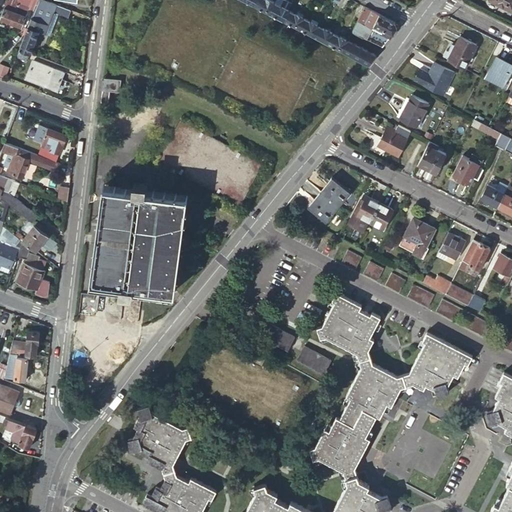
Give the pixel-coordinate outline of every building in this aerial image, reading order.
[(6,0),(0,18),(21,26),(25,15),(14,11),(16,5),(20,7),(21,4),(34,8),(35,4),(36,0),(6,0)] [(67,16),(71,9),(48,0),(36,0),(35,4),(55,12),(67,16)] [(256,0),(254,5),(270,13),(276,2),(272,0),(256,0)] [(290,9),(292,3),(285,0),(282,0),(281,4),(290,9)] [(511,0),(491,0),(511,10),(511,0)] [(276,2),(270,13),(284,20),(290,9),(281,4),(276,2)] [(19,48),(30,52),(39,30),(46,33),(55,12),(35,4),(34,8),(19,48)] [(397,21),(365,5),(354,28),(367,34),(370,26),(373,28),(374,25),(385,30),(385,29),(393,33),(398,27),(397,21)] [(290,9),(284,20),(299,28),(304,18),(305,16),(297,12),(296,13),(291,11),(291,10),(290,9)] [(304,18),(299,28),(313,35),(319,25),(319,24),(311,20),(310,21),(304,18)] [(319,25),(313,35),(328,43),(334,32),(334,31),(326,27),(325,29),(319,25)] [(374,25),(373,28),(383,33),(385,30),(374,25)] [(343,50),(369,63),(373,58),(369,56),(369,55),(359,50),(367,34),(354,28),(348,39),(343,50)] [(328,43),(343,50),(348,39),(341,35),(340,36),(334,32),(328,43)] [(449,60),(464,67),(476,44),(460,36),(456,45),(449,58),(449,60)] [(449,58),(456,45),(454,44),(451,51),(447,49),(444,55),(449,58)] [(27,60),(30,52),(19,48),(16,56),(27,60)] [(511,70),(511,63),(497,56),(486,78),(504,87),(511,70)] [(63,70),(33,59),(26,76),(57,87),(63,70)] [(429,72),(419,67),(414,78),(444,93),(455,71),(434,60),(429,72)] [(0,63),(0,74),(5,76),(9,66),(0,63)] [(104,78),(101,101),(110,102),(111,90),(120,91),(121,80),(104,78)] [(428,103),(412,94),(401,116),(417,125),(428,103)] [(489,126),(475,118),(472,124),(491,134),(494,128),(489,126)] [(48,157),(57,160),(64,143),(65,143),(68,135),(40,124),(34,139),(43,142),(39,153),(48,157)] [(399,154),(411,130),(399,124),(397,128),(388,124),(381,137),(385,139),(381,145),(399,154)] [(502,132),(494,128),(491,134),(498,138),(502,132)] [(508,144),(511,137),(502,132),(498,138),(495,145),(505,150),(508,144)] [(430,140),(419,162),(427,166),(426,169),(435,173),(446,152),(437,147),(438,145),(430,140)] [(20,146),(5,141),(2,149),(10,152),(14,154),(9,165),(8,170),(23,176),(30,158),(30,157),(17,152),(20,146)] [(35,152),(20,146),(17,152),(30,157),(30,158),(32,159),(35,152)] [(14,154),(10,152),(5,163),(9,165),(14,154)] [(39,153),(35,152),(32,159),(46,164),(48,157),(39,153)] [(473,176),(478,179),(485,165),(480,163),(482,158),(473,153),(470,158),(463,154),(453,173),(470,182),(473,176)] [(48,157),(46,164),(58,169),(61,162),(57,160),(48,157)] [(10,191),(14,179),(0,173),(0,193),(2,188),(10,191)] [(320,190),(338,205),(349,191),(332,176),(320,190)] [(481,197),(498,205),(505,192),(488,183),(481,197)] [(189,193),(105,184),(92,279),(176,290),(189,193)] [(505,192),(498,205),(511,212),(511,186),(508,184),(505,192)] [(60,185),(59,197),(68,198),(70,186),(60,185)] [(0,196),(10,204),(32,220),(37,214),(10,191),(2,188),(0,193),(0,196)] [(325,221),(338,205),(320,190),(307,206),(325,221)] [(371,219),(380,202),(367,195),(364,201),(360,199),(349,223),(365,231),(371,219)] [(380,202),(371,219),(384,226),(393,208),(380,202)] [(419,222),(412,219),(398,246),(422,258),(428,246),(426,245),(435,227),(421,219),(419,222)] [(36,250),(49,233),(36,223),(23,240),(30,245),(36,250)] [(21,245),(23,240),(3,224),(1,229),(6,234),(21,245)] [(465,240),(448,231),(439,249),(448,254),(456,258),(465,240)] [(491,247),(474,238),(463,259),(480,268),(491,247)] [(30,245),(23,240),(21,245),(20,249),(18,254),(27,257),(30,245)] [(11,267),(17,248),(0,242),(0,262),(3,264),(11,267)] [(11,267),(14,267),(18,254),(20,249),(17,248),(11,267)] [(363,255),(349,248),(343,260),(357,268),(363,255)] [(446,258),(448,254),(439,249),(437,253),(446,258)] [(507,284),(511,273),(511,257),(501,252),(494,267),(505,273),(503,278),(505,279),(503,283),(507,284)] [(37,288),(35,292),(44,296),(49,292),(50,286),(50,281),(42,278),(45,269),(38,267),(39,265),(44,266),(46,260),(40,258),(41,256),(33,253),(29,264),(24,262),(17,280),(37,288)] [(385,267),(371,260),(365,272),(379,279),(385,267)] [(9,273),(11,267),(3,264),(2,268),(1,270),(9,273)] [(407,278),(393,271),(386,283),(400,291),(407,278)] [(427,273),(423,280),(432,284),(436,278),(427,273)] [(436,278),(432,284),(439,288),(444,277),(438,274),(436,278)] [(439,288),(446,292),(451,282),(451,281),(444,277),(439,288)] [(446,292),(468,304),(473,294),(451,282),(446,292)] [(435,294),(414,283),(408,295),(429,306),(435,294)] [(474,356),(458,348),(440,338),(428,332),(425,339),(427,342),(411,372),(397,377),(372,363),(368,351),(374,339),(370,337),(381,317),(372,312),(371,315),(360,309),(362,304),(341,292),(337,291),(333,299),(337,301),(323,326),(318,327),(321,337),(326,336),(358,353),(363,367),(347,397),(352,399),(341,418),(337,416),(330,429),(325,427),(315,446),(310,448),(313,458),(319,457),(344,470),(349,484),(334,511),(313,511),(293,501),(290,506),(277,499),(279,494),(268,488),(266,482),(256,485),(258,493),(247,511),(383,511),(385,510),(391,508),(387,496),(382,497),(368,490),(370,486),(359,481),(355,469),(370,439),(365,437),(376,416),(379,418),(386,404),(390,406),(401,387),(413,383),(423,389),(425,385),(435,390),(437,395),(448,391),(447,386),(454,374),(459,376),(466,362),(470,364),(474,356)] [(468,304),(480,310),(485,299),(474,293),(473,294),(468,304)] [(464,309),(444,298),(437,310),(457,321),(464,309)] [(493,324),(471,313),(465,325),(486,336),(493,324)] [(219,316),(215,325),(223,330),(227,320),(219,316)] [(286,348),(289,343),(293,335),(278,326),(264,319),(257,332),(286,348)] [(27,341),(13,339),(10,352),(18,353),(37,355),(38,342),(40,342),(41,331),(28,330),(27,341)] [(255,362),(211,340),(188,383),(275,427),(298,384),(255,362)] [(329,358),(303,344),(300,349),(297,357),(323,371),(329,358)] [(10,352),(8,362),(11,363),(10,372),(15,373),(15,378),(26,379),(28,358),(17,357),(18,353),(10,352)] [(511,511),(511,376),(505,373),(501,381),(504,383),(497,396),(501,399),(495,411),(489,412),(492,424),(498,422),(508,428),(506,431),(511,434),(511,467),(511,469),(511,468),(511,477),(509,484),(511,486),(511,488),(503,506),(498,504),(493,511),(511,511)] [(20,391),(0,383),(0,408),(13,414),(17,405),(19,406),(22,400),(17,398),(20,391)] [(156,509),(162,511),(202,511),(210,498),(213,499),(218,490),(194,477),(191,481),(178,474),(175,463),(189,438),(194,436),(191,426),(185,427),(154,411),(152,404),(141,408),(142,415),(137,425),(140,426),(135,436),(129,437),(132,449),(140,448),(151,453),(149,458),(164,466),(167,478),(161,488),(158,486),(152,495),(149,493),(144,502),(156,509)] [(30,447),(38,428),(7,417),(4,422),(16,427),(12,437),(22,443),(30,447)]
